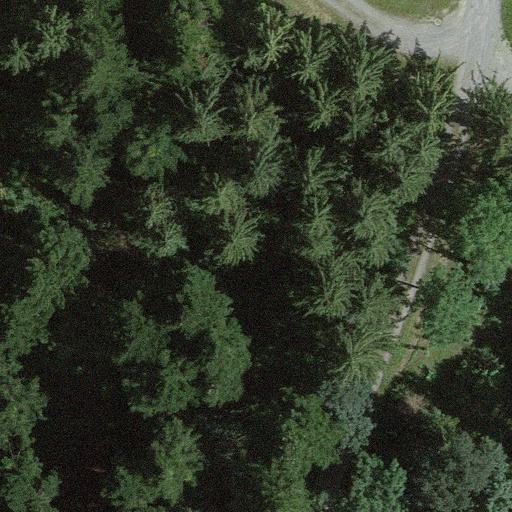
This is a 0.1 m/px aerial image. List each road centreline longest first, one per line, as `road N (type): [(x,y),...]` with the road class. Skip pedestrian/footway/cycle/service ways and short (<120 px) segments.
road 1 (track): [(304,511),(470,50)]
road 2 (track): [(470,50),(332,0)]
